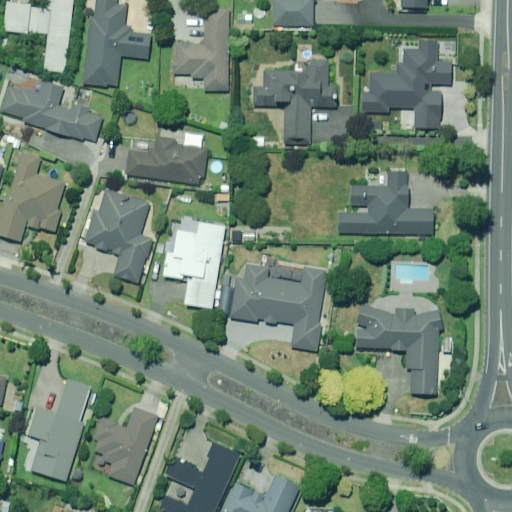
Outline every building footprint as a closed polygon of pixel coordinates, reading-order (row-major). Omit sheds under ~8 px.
[(31,6),(31,4),(30,4),(7,2),(5,30),(27,32),(29,32),(29,31),(50,33),(49,38),(49,39),(47,39),(44,69),(68,71),(74,0),(48,0),(48,8),(31,6)] [(148,58),(151,32),(131,30),(132,26),(126,25),(129,6),(117,4),(117,0),(96,0),(94,15),(93,15),(83,82),(119,87),(123,55),(148,58)] [(273,0),(273,25),(316,26),(316,0),(273,0)] [(232,9),(207,8),(205,43),(175,42),(174,73),(193,73),(193,77),(205,78),(205,89),(230,90),(231,58),(232,9)] [(252,13),(239,14),(240,29),(252,29),(252,13)] [(417,124),(440,125),(440,115),(442,115),(443,88),(430,88),(430,80),(453,81),(454,60),(438,59),(439,39),(422,38),(422,47),(406,46),(405,60),(400,59),(399,71),(373,70),(372,89),(366,89),(366,109),(389,110),(389,104),(417,105),(417,124)] [(328,83),(330,61),(310,59),(309,71),(266,68),(265,86),(258,85),(257,105),(287,107),(284,143),(310,145),(313,106),(333,107),(335,84),(328,83)] [(24,121),(70,135),(85,140),(87,137),(96,140),(104,117),(89,112),(91,108),(72,102),(70,108),(59,105),(64,87),(43,80),(39,94),(9,84),(1,110),(25,118),(24,121)] [(204,184),(209,143),(182,140),(158,137),(156,151),(129,147),(126,174),(204,184)] [(44,159),(22,152),(9,196),(7,196),(0,219),(0,234),(22,241),(27,223),(52,230),(65,183),(39,175),(44,159)] [(409,171),(388,170),(388,186),(351,185),(351,205),(369,205),(369,213),(338,213),(338,232),(433,234),(433,209),(408,208),(409,171)] [(95,209),(85,240),(96,244),(95,248),(120,256),(114,275),(139,283),(153,238),(141,235),(151,203),(105,189),(99,210),(95,209)] [(189,280),(186,304),(215,308),(220,266),(225,229),(225,226),(199,222),(198,226),(197,225),(196,233),(177,230),(177,234),(175,233),(173,251),(166,250),(163,276),(179,278),(189,280)] [(266,318),(266,321),(279,323),(279,321),(295,322),(292,347),(318,350),(327,270),(304,267),(302,282),(269,279),(270,266),(246,264),(245,278),(236,277),(232,318),(260,321),(260,317),(266,318)] [(402,302),(401,314),(361,302),(355,323),(369,324),(369,328),(356,330),(358,347),(398,350),(408,351),(407,366),(412,367),(411,393),(436,394),(439,330),(446,328),(442,310),(426,314),(417,314),(418,304),(402,302)] [(91,386),(68,379),(57,413),(36,407),(28,434),(42,438),(32,469),(66,480),(84,422),(80,421),(91,386)] [(159,416),(136,408),(128,428),(102,419),(95,438),(100,440),(96,451),(106,454),(105,459),(114,463),(109,475),(134,484),(159,416)] [(202,468),(174,456),(165,475),(193,487),(197,488),(189,505),(166,495),(158,511),(215,511),(240,454),(210,441),(204,456),(210,459),(206,469),(202,468)] [(289,511),(302,486),(276,474),(266,496),(238,483),(224,511),(289,511)]
